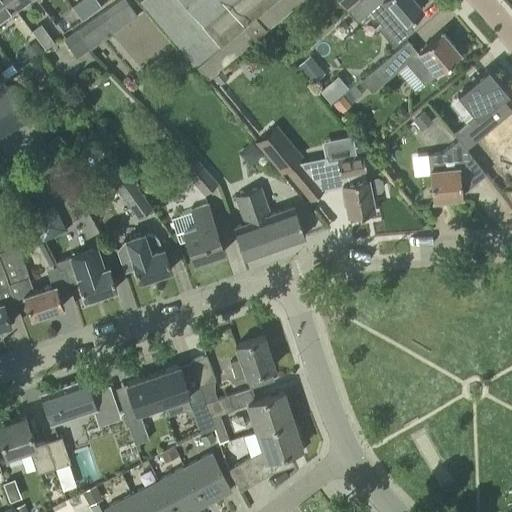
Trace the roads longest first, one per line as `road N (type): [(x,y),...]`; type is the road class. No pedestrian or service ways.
road 1 (residential): [(0,371),(284,274)]
road 2 (residential): [(284,274),(333,249),(367,263),(409,260),(454,241),(511,239)]
road 3 (residential): [(352,452),(284,274)]
